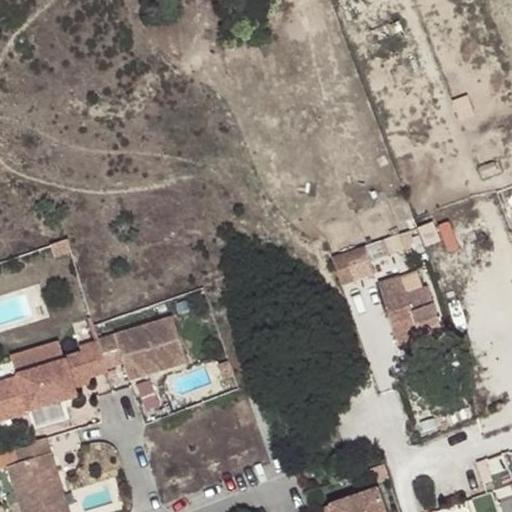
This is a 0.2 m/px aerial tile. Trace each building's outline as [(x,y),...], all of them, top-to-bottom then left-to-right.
[(473,261),(465,236),(428,248),(436,273),(473,261)] [(342,257),(347,271),(367,264),(362,250),(342,257)] [(338,289),(352,285),(342,257),(329,261),(338,289)] [(419,342),(442,334),(430,299),(407,306),(401,289),(380,296),(396,345),(418,338),(419,342)] [(172,319),(98,341),(98,342),(106,369),(123,364),(128,381),(186,364),(172,319)] [(106,369),(98,342),(79,348),(81,353),(63,359),(65,363),(16,377),(17,378),(0,383),(0,423),(29,414),(28,413),(76,398),(74,390),(70,378),(87,373),(88,379),(90,378),(107,373),(106,369)] [(87,373),(70,378),(74,390),(91,384),(90,378),(88,379),(87,373)] [(57,454),(52,438),(21,447),(26,462),(13,466),(26,511),(73,511),(65,481),(57,483),(49,456),(57,454)] [(65,481),(57,454),(49,456),(57,483),(65,481)] [(511,511),(511,486),(470,501),(473,511),(511,511)] [(383,511),(377,490),(329,506),(331,511),(383,511)]
